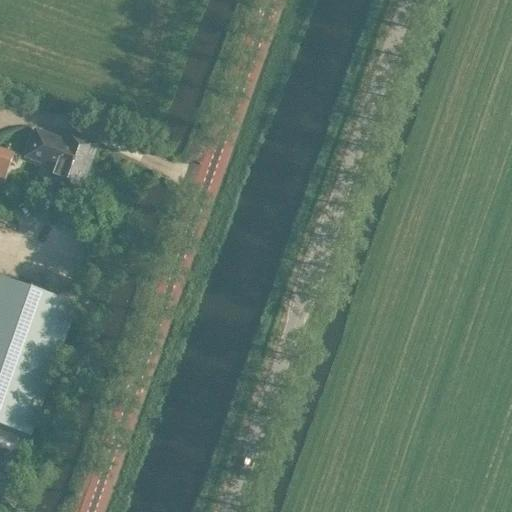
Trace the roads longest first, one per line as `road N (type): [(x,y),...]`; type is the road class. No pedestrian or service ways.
road 1 (tertiary): [(94,511),(272,0)]
road 2 (unclassified): [(231,511),(409,0)]
